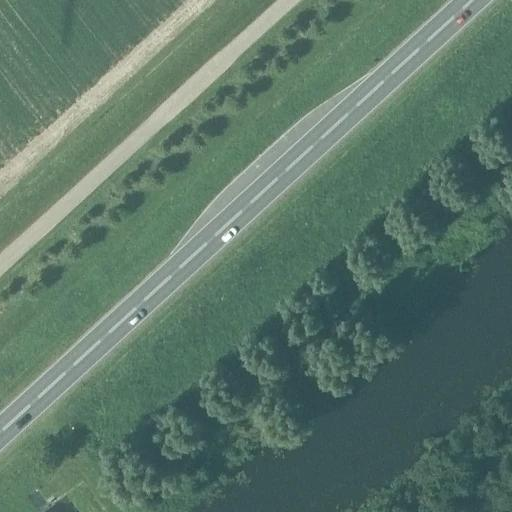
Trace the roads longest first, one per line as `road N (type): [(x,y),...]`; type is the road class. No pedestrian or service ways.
road 1 (trunk): [(0,435),(474,0)]
road 2 (unclassified): [(0,263),(285,0)]
